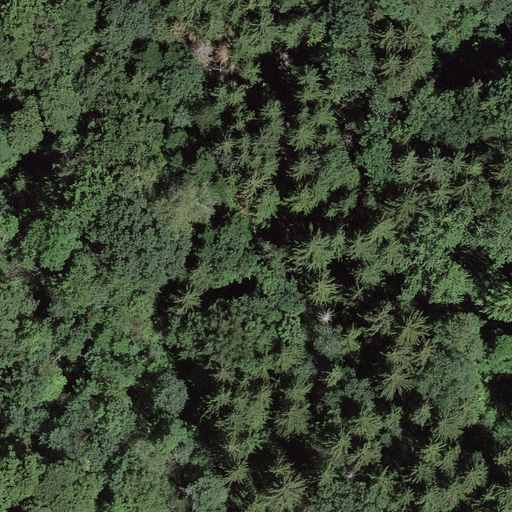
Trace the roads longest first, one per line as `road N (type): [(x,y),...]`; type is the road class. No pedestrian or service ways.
road 1 (track): [(88,0),(235,511)]
road 2 (track): [(302,511),(316,463),(315,402),(281,229),(285,43),(271,0)]
